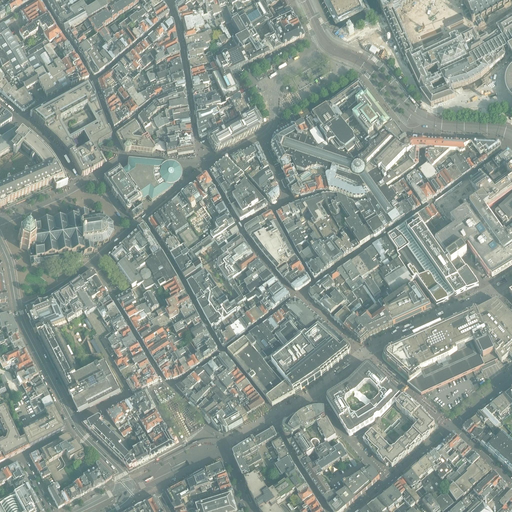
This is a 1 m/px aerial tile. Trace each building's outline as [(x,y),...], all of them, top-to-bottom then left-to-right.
[(17,9),(12,0),(11,0),(10,0),(8,1),(10,4),(7,5),(11,12),(17,9)] [(23,5),(19,0),(12,0),(17,9),(23,5)] [(48,15),(47,13),(39,0),(36,2),(33,4),(29,7),(28,7),(28,8),(19,13),(20,15),(20,14),(23,18),(22,19),(24,22),(25,21),(29,27),(48,15)] [(97,2),(98,3),(87,10),(85,8),(82,3),(80,0),(45,0),(48,4),(61,26),(65,33),(69,30),(77,26),(80,24),(107,8),(108,7),(105,2),(107,0),(93,0),(95,2),(97,2)] [(138,4),(135,0),(122,0),(109,8),(111,13),(109,14),(106,10),(88,21),(88,22),(84,24),(87,29),(88,31),(92,28),(93,30),(96,35),(105,29),(104,27),(114,21),(114,20),(138,4)] [(146,16),(163,4),(160,0),(155,0),(143,9),(141,7),(140,4),(133,9),(136,13),(138,15),(137,15),(136,14),(132,17),(130,15),(127,17),(128,19),(131,24),(131,23),(133,26),(134,25),(136,28),(138,26),(139,27),(138,28),(142,25),(143,23),(144,23),(141,20),(144,17),(146,16)] [(143,9),(155,0),(145,0),(142,3),(143,5),(141,7),(143,9)] [(200,12),(195,4),(192,6),(191,5),(187,0),(182,0),(180,2),(174,6),(175,6),(175,8),(176,10),(176,11),(184,6),(189,13),(196,15),(196,14),(200,12)] [(200,5),(196,0),(192,0),(195,4),(200,12),(202,15),(205,14),(204,12),(202,9),(201,4),(200,5)] [(212,14),(208,3),(208,0),(203,0),(204,5),(204,6),(206,12),(204,12),(205,14),(205,16),(212,14)] [(226,25),(216,0),(208,0),(208,3),(212,14),(217,27),(221,25),(223,30),(224,29),(225,32),(227,31),(224,26),(226,25)] [(233,21),(232,19),(227,8),(223,0),(216,0),(226,25),(230,23),(229,23),(233,21)] [(243,13),(239,4),(238,4),(235,0),(228,0),(231,6),(227,8),(232,19),(243,13)] [(246,6),(244,0),(235,0),(238,4),(239,4),(243,13),(247,10),(246,7),(246,6)] [(256,6),(252,0),(244,0),(246,6),(246,7),(247,10),(256,6)] [(289,8),(285,0),(268,0),(264,2),(262,2),(272,22),(276,19),(274,15),(270,8),(268,9),(280,2),(280,3),(282,7),(274,10),(276,14),(289,8)] [(329,0),(328,1),(337,20),(361,9),(356,0),(329,0)] [(380,7),(383,13),(381,14),(382,15),(383,14),(384,16),(391,13),(396,14),(400,12),(403,11),(401,8),(410,3),(414,0),(376,0),(380,5),(378,6),(379,7),(380,7)] [(511,0),(462,0),(463,1),(462,1),(461,1),(460,2),(460,3),(461,4),(461,5),(462,5),(463,5),(464,4),(468,12),(472,19),(471,19),(471,20),(471,21),(471,22),(471,23),(472,23),(473,23),(474,23),(475,22),(475,21),(478,27),(484,23),(481,18),(482,18),(481,17),(484,16),(483,15),(485,14),(486,15),(487,14),(486,13),(491,11),(492,12),(493,11),(492,10),(497,7),(497,9),(498,8),(498,7),(502,4),(503,6),(504,5),(503,4),(508,1),(509,2),(510,1),(509,0),(510,0),(511,0),(511,1),(511,0)] [(253,32),(266,24),(272,22),(262,2),(256,6),(247,10),(243,13),(236,17),(251,44),(257,41),(258,41),(253,32)] [(155,14),(165,7),(163,4),(146,16),(148,19),(155,14)] [(7,5),(2,9),(1,9),(4,16),(11,12),(7,5)] [(189,13),(184,6),(176,11),(177,12),(178,16),(185,12),(189,13)] [(168,15),(168,13),(165,7),(155,14),(161,21),(168,16),(168,15)] [(197,18),(205,16),(205,14),(202,15),(200,12),(196,14),(196,15),(189,13),(185,12),(178,16),(180,22),(192,17),(197,18)] [(387,22),(389,27),(400,22),(396,14),(391,13),(384,16),(386,21),(385,21),(386,22),(387,22)] [(161,21),(155,14),(148,19),(146,16),(144,17),(141,20),(144,23),(145,22),(147,21),(149,22),(150,23),(155,19),(158,23),(161,21)] [(213,29),(211,26),(212,25),(214,30),(216,31),(218,30),(222,37),(223,36),(224,38),(227,43),(230,41),(225,32),(224,29),(223,30),(221,25),(217,27),(212,14),(205,16),(197,18),(192,17),(180,22),(180,23),(181,23),(183,34),(183,35),(195,32),(196,35),(197,36),(202,34),(203,36),(210,32),(211,32),(210,31),(213,29)] [(55,28),(49,18),(48,15),(29,27),(19,33),(16,35),(18,39),(21,37),(24,41),(36,33),(36,32),(37,31),(38,30),(35,26),(38,25),(44,34),(55,28)] [(251,44),(236,17),(232,19),(233,21),(229,23),(230,23),(238,38),(231,42),(236,50),(239,49),(240,51),(244,60),(245,59),(248,65),(251,72),(271,62),(268,55),(261,45),(260,46),(257,41),(251,44)] [(511,56),(511,69),(510,72),(508,77),(507,82),(507,87),(509,91),(511,95),(511,18),(510,20),(510,19),(503,24),(497,28),(499,31),(496,33),(494,34),(494,35),(488,39),(487,37),(487,35),(486,36),(485,33),(484,33),(483,34),(482,34),(481,34),(479,33),(479,32),(476,34),(474,31),(465,36),(460,39),(458,34),(453,36),(449,38),(450,42),(445,45),(436,49),(428,52),(424,54),(423,51),(414,55),(406,59),(419,87),(421,90),(422,92),(421,93),(426,100),(431,107),(455,98),(452,91),(451,89),(469,84),(480,77),(489,70),(489,69),(492,67),(493,67),(505,56),(504,49),(505,49),(507,48),(511,56)] [(131,33),(126,27),(131,24),(128,19),(118,27),(115,22),(113,23),(125,39),(127,38),(132,45),(136,42),(131,36),(131,35),(130,34),(131,33)] [(153,27),(150,23),(149,22),(147,21),(145,22),(144,23),(143,23),(147,27),(149,30),(153,27)] [(172,23),(172,22),(171,21),(169,21),(168,21),(162,27),(167,34),(174,28),(172,23)] [(291,31),(299,28),(295,21),(294,21),(287,24),(286,23),(276,27),(280,34),(290,30),(291,31)] [(389,28),(390,29),(390,31),(390,32),(391,31),(401,27),(400,25),(400,22),(389,27),(389,28)] [(56,93),(34,55),(27,59),(20,49),(19,47),(8,30),(3,23),(1,25),(0,25),(1,25),(0,25),(0,47),(2,51),(10,63),(15,72),(14,73),(15,74),(17,77),(21,84),(14,88),(13,88),(10,90),(10,92),(8,95),(9,96),(8,98),(7,97),(6,98),(21,112),(24,112),(34,105),(34,104),(30,98),(28,96),(25,90),(31,87),(33,85),(38,82),(47,98),(50,96),(53,95),(53,94),(56,93)] [(125,39),(113,23),(105,29),(113,39),(113,40),(114,41),(115,43),(116,42),(118,45),(122,42),(128,49),(132,45),(127,38),(125,39)] [(148,32),(145,29),(142,25),(138,28),(139,29),(143,36),(148,32)] [(353,26),(343,31),(348,41),(358,36),(353,26)] [(175,35),(174,28),(167,34),(162,27),(154,33),(160,40),(158,41),(160,44),(175,35)] [(296,41),(303,38),(299,28),(291,31),(290,30),(280,34),(276,27),(270,30),(273,36),(274,36),(280,49),(288,45),(296,42),(296,41)] [(404,60),(406,59),(414,55),(412,51),(410,47),(401,27),(391,31),(393,37),(392,38),(393,39),(394,38),(396,43),(395,44),(396,44),(399,49),(398,49),(398,50),(399,50),(402,56),(401,56),(401,57),(402,56),(404,60)] [(49,43),(61,35),(55,28),(44,34),(43,35),(45,38),(45,39),(44,40),(44,41),(44,42),(28,52),(28,53),(26,54),(24,50),(25,48),(31,44),(32,45),(35,43),(35,42),(34,41),(20,49),(27,59),(34,55),(49,45),(49,43)] [(74,44),(78,41),(78,40),(79,39),(79,38),(83,36),(93,30),(92,28),(88,31),(85,33),(84,31),(80,34),(81,35),(78,37),(76,38),(72,41),(73,43),(74,44)] [(77,36),(77,35),(73,29),(70,32),(69,30),(65,33),(66,34),(67,34),(72,41),(76,38),(78,37),(77,36)] [(111,44),(114,41),(113,40),(113,39),(105,29),(96,35),(82,46),(77,49),(82,57),(86,55),(97,47),(101,52),(105,48),(109,45),(111,44)] [(139,39),(135,33),(137,31),(135,29),(133,31),(134,31),(132,33),(132,35),(131,35),(131,36),(136,42),(139,39)] [(143,36),(139,29),(137,31),(135,33),(139,39),(143,36)] [(214,41),(211,36),(210,32),(203,36),(202,34),(197,36),(198,37),(195,38),(184,40),(186,49),(204,46),(214,42),(214,41)] [(160,40),(154,33),(151,36),(156,43),(157,42),(159,45),(160,44),(158,41),(160,40)] [(67,44),(61,35),(49,43),(49,45),(50,44),(51,45),(53,43),(53,42),(57,47),(57,46),(58,46),(59,47),(61,45),(62,47),(67,44)] [(157,54),(172,44),(172,43),(176,41),(175,35),(160,44),(159,45),(155,49),(154,49),(157,54)] [(86,40),(83,36),(79,38),(79,39),(78,40),(78,41),(74,44),(77,49),(82,46),(81,44),(86,40)] [(156,43),(151,36),(147,39),(155,49),(159,45),(157,42),(156,43)] [(268,38),(263,41),(264,43),(265,42),(273,52),(280,49),(274,36),(273,36),(268,39),(268,38)] [(213,48),(216,46),(217,47),(220,45),(221,46),(227,43),(224,38),(223,38),(217,39),(219,44),(216,45),(215,43),(215,44),(214,42),(204,46),(186,49),(186,50),(187,55),(193,54),(193,53),(202,51),(203,53),(206,52),(208,51),(207,49),(213,46),(213,48)] [(155,49),(147,39),(144,42),(145,44),(150,50),(152,49),(152,50),(154,49),(155,49)] [(124,52),(118,45),(116,42),(115,43),(114,41),(111,44),(113,48),(112,49),(119,57),(124,52)] [(156,64),(177,48),(176,41),(172,43),(172,44),(157,54),(154,49),(152,50),(152,49),(150,50),(147,52),(145,52),(145,53),(146,55),(148,58),(147,59),(151,64),(152,64),(144,71),(145,74),(155,69),(154,68),(153,67),(152,66),(154,64),(156,63),(156,64)] [(128,49),(122,42),(118,45),(124,52),(128,49)] [(150,50),(145,44),(144,42),(140,46),(144,51),(145,53),(145,52),(147,52),(150,50)] [(265,42),(264,43),(261,45),(268,55),(273,52),(265,42)] [(70,49),(69,48),(67,44),(62,47),(61,45),(59,47),(58,46),(57,46),(58,47),(60,51),(61,51),(62,52),(65,50),(66,52),(70,49)] [(71,86),(67,79),(66,78),(64,73),(65,72),(60,63),(59,60),(52,50),(49,45),(34,55),(56,93),(58,92),(62,90),(71,86)] [(119,57),(112,49),(109,45),(105,48),(106,49),(105,50),(107,52),(110,49),(111,50),(112,51),(109,53),(108,53),(114,61),(115,60),(119,57)] [(144,51),(140,46),(136,49),(142,55),(142,56),(144,54),(145,56),(146,55),(145,53),(144,51)] [(111,64),(101,52),(97,47),(86,55),(86,56),(92,52),(102,65),(104,64),(107,67),(111,64)] [(114,61),(108,53),(107,55),(105,53),(107,52),(105,50),(106,49),(105,48),(101,52),(111,64),(114,61)] [(157,69),(179,55),(177,48),(156,64),(156,63),(154,64),(152,66),(153,67),(154,68),(155,69),(155,68),(156,67),(157,69)] [(66,58),(69,57),(74,54),(70,49),(66,52),(65,50),(62,52),(61,51),(60,51),(65,59),(66,58)] [(134,51),(140,59),(143,56),(142,55),(136,49),(134,51)] [(10,63),(2,51),(0,52),(0,62),(2,68),(10,63)] [(203,58),(202,53),(203,53),(202,51),(193,53),(193,54),(187,55),(187,56),(188,63),(202,61),(213,59),(210,54),(205,55),(206,57),(203,58)] [(239,90),(239,89),(239,88),(239,87),(239,86),(239,85),(238,84),(238,83),(237,82),(236,81),(236,80),(235,80),(234,79),(233,79),(232,79),(231,79),(230,79),(230,78),(228,78),(226,75),(229,74),(230,74),(231,75),(232,75),(233,75),(234,75),(235,75),(236,74),(237,74),(238,73),(239,72),(240,71),(241,70),(241,69),(241,68),(248,65),(245,59),(244,60),(240,51),(235,53),(215,63),(216,66),(218,70),(220,73),(210,77),(191,82),(192,89),(194,89),(198,88),(199,88),(201,87),(208,86),(212,85),(215,83),(225,104),(227,103),(229,102),(232,101),(232,100),(239,97),(237,93),(238,92),(238,91),(238,90),(239,90)] [(102,65),(92,52),(86,56),(89,61),(93,67),(98,74),(107,67),(104,64),(102,65)] [(140,61),(133,52),(129,55),(133,60),(132,61),(134,63),(131,65),(131,66),(139,75),(140,75),(143,73),(141,71),(145,69),(140,61)] [(133,60),(129,55),(125,59),(127,62),(131,65),(134,63),(132,61),(133,60)] [(172,65),(175,64),(175,63),(180,61),(179,55),(157,69),(153,71),(156,77),(157,76),(156,72),(167,66),(167,67),(172,65)] [(79,62),(78,61),(76,58),(71,60),(69,57),(66,58),(72,66),(79,62)] [(145,57),(140,61),(145,69),(151,64),(147,59),(145,57)] [(76,73),(72,66),(66,58),(65,59),(66,60),(60,63),(65,72),(64,73),(66,78),(76,73)] [(139,75),(131,66),(131,65),(127,62),(125,59),(119,64),(116,67),(127,83),(129,82),(130,82),(131,81),(131,82),(132,81),(137,77),(139,75)] [(216,66),(215,63),(213,59),(202,61),(188,63),(189,71),(216,66)] [(181,68),(180,61),(175,63),(175,64),(172,65),(167,67),(170,72),(171,71),(172,73),(181,68)] [(84,71),(79,62),(72,66),(76,73),(76,72),(77,74),(79,73),(80,74),(84,71)] [(4,80),(15,74),(14,73),(15,72),(10,63),(2,68),(0,69),(0,88),(0,86),(5,81),(4,80)] [(182,75),(181,68),(172,73),(171,71),(170,72),(167,67),(167,66),(156,72),(157,76),(156,77),(156,78),(158,83),(182,75)] [(190,76),(218,70),(216,66),(189,71),(190,76)] [(98,74),(93,67),(89,69),(93,75),(94,76),(95,76),(98,74)] [(127,83),(116,67),(115,68),(116,68),(115,69),(112,71),(111,72),(110,72),(115,78),(114,79),(117,82),(116,83),(121,90),(121,89),(124,93),(125,93),(126,94),(136,87),(132,81),(131,82),(131,81),(130,82),(129,82),(127,83)] [(210,77),(220,73),(218,70),(190,76),(191,82),(210,77)] [(161,89),(175,85),(183,82),(182,75),(158,83),(156,78),(155,79),(152,71),(145,75),(142,77),(138,78),(141,82),(145,91),(150,88),(151,89),(158,87),(159,89),(160,89),(161,89)] [(116,83),(117,82),(114,79),(115,78),(110,72),(104,76),(113,88),(116,93),(117,92),(121,90),(116,83)] [(21,84),(17,77),(15,74),(4,80),(5,81),(0,86),(0,88),(0,93),(6,98),(7,97),(8,98),(9,96),(8,95),(10,92),(10,90),(13,88),(14,88),(21,84)] [(81,81),(79,78),(77,74),(71,77),(67,79),(71,86),(81,81)] [(146,104),(139,94),(141,93),(141,92),(140,90),(141,90),(140,88),(139,89),(138,86),(137,84),(136,82),(136,80),(138,78),(142,77),(140,75),(139,75),(137,77),(132,81),(136,87),(126,94),(129,98),(131,101),(138,110),(146,104)] [(113,88),(104,76),(100,80),(98,81),(98,82),(98,83),(99,86),(102,94),(113,88)] [(151,100),(145,91),(141,82),(138,84),(137,84),(138,86),(139,89),(140,88),(141,90),(140,90),(141,92),(141,93),(139,94),(146,104),(150,101),(151,100)] [(176,90),(183,88),(184,86),(183,82),(175,85),(161,89),(160,89),(162,95),(167,93),(171,91),(176,90)] [(211,102),(220,99),(223,105),(225,104),(215,83),(212,85),(214,90),(215,93),(210,96),(211,97),(193,99),(194,105),(211,102)] [(348,111),(360,101),(359,100),(361,99),(360,98),(366,94),(367,94),(359,83),(328,105),(331,110),(330,111),(337,121),(340,120),(345,114),(348,111)] [(102,115),(97,101),(92,85),(80,90),(74,93),(63,98),(53,104),(43,109),(37,113),(30,118),(56,142),(68,156),(69,155),(75,151),(75,150),(71,143),(71,142),(83,135),(89,146),(83,149),(86,154),(87,154),(90,152),(92,155),(95,153),(96,153),(97,150),(98,145),(111,138),(105,122),(105,121),(102,115)] [(214,90),(212,85),(208,86),(201,87),(199,88),(198,88),(194,89),(192,89),(193,94),(210,91),(214,90)] [(162,95),(160,89),(159,89),(158,87),(151,89),(156,97),(160,96),(162,95)] [(116,95),(115,94),(116,93),(113,88),(102,94),(104,102),(105,102),(109,100),(108,99),(113,96),(116,95)] [(156,97),(151,89),(150,88),(145,91),(151,100),(156,98),(156,97)] [(129,98),(126,94),(125,93),(124,93),(121,89),(121,90),(117,92),(124,102),(128,99),(128,98),(129,98)] [(186,102),(185,90),(170,95),(156,102),(160,108),(186,102)] [(210,96),(215,93),(214,90),(210,91),(193,94),(193,99),(211,97),(210,96)] [(367,145),(393,128),(392,126),(368,95),(367,95),(366,94),(360,98),(361,99),(359,100),(360,101),(348,111),(345,114),(350,120),(352,119),(354,122),(366,138),(364,139),(364,138),(363,139),(361,137),(355,129),(352,131),(360,141),(361,141),(363,144),(362,145),(361,144),(357,147),(356,150),(359,154),(369,147),(367,145)] [(106,107),(115,100),(113,96),(108,99),(109,100),(105,102),(106,107)] [(228,111),(230,110),(230,109),(231,108),(233,111),(234,113),(238,111),(235,105),(242,102),(240,98),(239,97),(232,100),(232,101),(229,102),(227,103),(227,104),(221,106),(221,107),(219,108),(215,109),(216,111),(209,115),(195,116),(196,122),(196,124),(196,125),(205,123),(205,122),(216,118),(223,114),(226,113),(226,112),(228,111)] [(221,106),(227,104),(227,103),(225,104),(223,105),(220,99),(211,102),(194,105),(194,111),(211,109),(211,108),(214,108),(218,106),(219,108),(221,107),(221,106)] [(115,107),(118,105),(120,104),(116,100),(115,100),(106,107),(108,111),(112,109),(112,108),(114,106),(115,107)] [(138,110),(131,101),(127,104),(134,113),(138,110)] [(187,109),(186,102),(160,108),(156,102),(156,103),(152,105),(158,115),(187,109)] [(247,113),(242,103),(242,102),(235,105),(238,111),(234,113),(233,113),(236,118),(247,113)] [(134,113),(127,104),(122,108),(125,111),(129,117),(134,113)] [(110,116),(122,109),(118,105),(115,107),(114,106),(112,108),(112,109),(108,111),(110,116)] [(160,118),(158,115),(152,105),(137,118),(138,120),(144,130),(150,126),(149,124),(160,118)] [(358,142),(347,129),(340,120),(337,121),(330,111),(331,110),(328,105),(328,106),(327,107),(327,106),(313,115),(312,116),(314,121),(313,122),(317,128),(316,128),(319,133),(323,130),(324,131),(322,134),(323,136),(326,142),(327,145),(330,144),(338,153),(339,152),(341,155),(345,151),(348,155),(354,150),(357,154),(358,155),(359,154),(356,150),(357,147),(361,144),(360,142),(358,142)] [(209,115),(216,111),(215,109),(219,108),(218,106),(214,108),(211,108),(211,109),(194,111),(195,116),(209,115)] [(120,124),(119,124),(115,119),(125,111),(122,108),(122,109),(110,116),(110,119),(111,120),(112,122),(112,123),(113,125),(112,125),(113,125),(113,128),(114,128),(120,124)] [(187,109),(158,115),(160,118),(168,116),(168,117),(178,116),(178,117),(188,115),(187,109)] [(120,124),(129,117),(125,111),(115,119),(119,124),(120,124)] [(252,133),(254,132),(255,132),(257,130),(257,131),(258,130),(259,130),(258,130),(259,129),(260,129),(260,128),(260,126),(261,126),(260,126),(260,125),(260,124),(260,123),(258,120),(257,118),(256,117),(256,116),(256,117),(254,114),(254,113),(254,112),(253,113),(252,113),(253,113),(250,114),(249,115),(248,115),(207,139),(207,140),(209,142),(209,143),(210,145),(212,149),(213,150),(213,149),(213,150),(214,151),(215,152),(215,151),(216,152),(217,152),(219,151),(219,152),(219,151),(220,151),(220,150),(221,150),(222,150),(223,149),(225,148),(226,148),(225,148),(228,146),(228,147),(229,146),(228,146),(231,145),(232,145),(232,144),(235,143),(236,143),(236,142),(239,141),(241,140),(242,139),(243,139),(245,137),(245,138),(246,137),(246,136),(249,135),(251,134),(252,134),(252,133)] [(236,118),(233,113),(232,112),(228,114),(229,116),(228,116),(231,121),(236,118)] [(0,128),(11,121),(11,119),(5,114),(0,120),(0,128)] [(206,136),(216,131),(215,129),(213,124),(225,118),(223,114),(216,118),(205,122),(205,123),(196,125),(199,138),(200,139),(201,139),(205,137),(206,136)] [(154,132),(170,126),(179,123),(189,121),(188,115),(178,117),(178,116),(168,117),(168,116),(160,118),(149,124),(150,126),(144,130),(147,135),(148,138),(153,135),(154,134),(154,132)] [(322,137),(319,133),(316,128),(317,128),(313,122),(314,121),(312,116),(311,116),(311,117),(308,118),(306,120),(303,122),(301,122),(307,131),(309,135),(311,134),(322,152),(328,148),(327,145),(326,142),(324,143),(322,137)] [(213,124),(215,129),(227,123),(225,118),(213,124)] [(307,131),(301,122),(299,124),(297,120),(292,123),(294,126),(300,136),(307,131)] [(149,142),(137,121),(134,123),(133,123),(116,135),(115,135),(115,136),(123,150),(125,152),(128,153),(130,151),(152,153),(154,151),(149,142)] [(314,144),(313,141),(309,135),(307,131),(300,136),(294,126),(292,123),(289,125),(278,132),(279,135),(276,137),(275,137),(274,139),(275,139),(285,143),(319,154),(349,165),(352,166),(353,163),(352,161),(353,156),(357,154),(354,150),(348,155),(345,151),(341,155),(329,149),(322,153),(319,152),(316,147),(314,146),(314,144)] [(180,133),(191,132),(190,126),(171,129),(170,126),(154,132),(154,134),(155,139),(157,138),(158,138),(161,137),(180,133)] [(381,148),(384,145),(391,138),(392,138),(391,137),(398,132),(399,132),(398,132),(398,131),(395,127),(395,126),(395,127),(394,126),(393,128),(367,145),(369,147),(359,154),(358,155),(357,154),(353,156),(352,161),(353,163),(352,166),(353,167),(354,167),(355,166),(356,165),(358,165),(359,165),(361,166),(362,167),(363,166),(364,166),(381,148)] [(0,208),(4,207),(4,209),(54,188),(55,190),(65,185),(67,185),(66,184),(66,183),(64,178),(62,174),(60,171),(57,165),(53,160),(53,159),(48,153),(44,149),(44,148),(39,144),(28,135),(26,137),(22,133),(23,133),(21,132),(20,134),(16,131),(0,140),(0,208)] [(385,174),(409,157),(410,157),(408,154),(412,151),(408,146),(409,145),(407,143),(405,140),(404,140),(403,138),(401,136),(402,136),(401,136),(402,136),(402,135),(401,135),(399,132),(398,132),(391,137),(392,138),(391,138),(395,142),(366,171),(370,174),(373,177),(382,172),(385,174)] [(192,148),(193,148),(192,143),(191,137),(180,138),(180,133),(161,137),(161,139),(163,138),(163,139),(166,152),(166,153),(176,150),(177,151),(178,153),(193,151),(192,148)] [(319,154),(285,143),(283,149),(325,164),(350,172),(351,172),(352,172),(352,173),(353,175),(354,176),(355,177),(357,178),(358,178),(360,178),(360,179),(366,187),(366,188),(372,196),(372,195),(372,196),(375,200),(379,206),(385,214),(387,217),(392,214),(380,197),(379,197),(376,192),(371,184),(370,184),(365,176),(364,175),(364,173),(365,172),(365,171),(366,171),(395,142),(391,138),(384,145),(381,148),(364,166),(363,166),(362,167),(361,166),(359,165),(358,165),(356,165),(355,166),(354,167),(353,167),(352,166),(319,154)] [(350,172),(325,164),(283,149),(285,143),(275,139),(274,143),(273,146),(272,146),(271,148),(272,148),(274,152),(275,154),(279,161),(278,161),(280,165),(288,161),(287,161),(287,159),(294,161),(293,163),(296,170),(304,173),(307,172),(310,170),(312,171),(312,169),(313,169),(313,170),(314,170),(315,170),(316,169),(317,169),(320,170),(323,171),(324,173),(325,174),(326,178),(326,180),(329,191),(332,191),(336,192),(354,200),(359,200),(362,200),(362,199),(367,199),(369,198),(372,197),(372,196),(372,195),(372,196),(366,188),(366,187),(360,179),(360,178),(358,178),(357,178),(355,177),(354,176),(353,175),(352,173),(352,172),(351,172),(350,172)] [(419,164),(419,150),(423,150),(425,150),(426,141),(423,141),(410,140),(410,141),(407,142),(407,143),(409,145),(408,146),(412,151),(408,154),(410,157),(409,157),(415,167),(418,164),(419,164)] [(448,163),(451,160),(455,157),(455,158),(456,157),(457,157),(462,154),(463,155),(466,153),(464,149),(471,144),(456,143),(426,141),(425,150),(425,159),(428,163),(432,168),(438,176),(441,173),(438,170),(443,166),(443,167),(447,164),(448,163)] [(484,162),(476,151),(474,149),(471,144),(464,149),(466,153),(467,156),(475,168),(484,162)] [(500,150),(500,149),(500,148),(500,147),(499,146),(498,145),(497,145),(472,144),(471,144),(474,149),(476,151),(479,149),(481,151),(482,151),(483,152),(483,153),(484,154),(488,160),(499,152),(500,151),(500,150)] [(261,152),(259,147),(258,147),(257,147),(253,149),(252,149),(258,158),(263,155),(261,152)] [(102,165),(100,160),(96,154),(96,153),(95,153),(92,155),(90,152),(87,154),(86,154),(83,149),(77,153),(75,150),(75,151),(69,155),(68,156),(69,157),(70,157),(80,176),(81,176),(83,176),(83,177),(89,173),(92,172),(96,170),(102,166),(102,165)] [(258,158),(252,149),(241,155),(241,156),(246,163),(242,165),(241,163),(237,166),(241,170),(248,165),(256,160),(258,158)] [(488,160),(484,154),(483,153),(483,152),(482,151),(481,151),(479,149),(476,151),(484,162),(488,160)] [(475,168),(467,156),(466,153),(463,155),(463,156),(462,157),(466,165),(467,165),(470,172),(475,168)] [(503,169),(511,160),(511,156),(509,154),(508,153),(507,154),(506,154),(493,164),(499,172),(501,170),(505,174),(506,173),(503,169)] [(466,165),(462,157),(463,156),(463,155),(462,154),(457,157),(456,157),(466,174),(470,172),(467,165),(466,165)] [(263,155),(258,158),(256,160),(259,163),(261,168),(267,164),(263,155)] [(246,163),(241,156),(232,161),(235,163),(237,166),(241,163),(242,165),(246,163)] [(415,167),(409,157),(385,174),(381,176),(384,181),(383,181),(386,187),(400,178),(415,167)] [(466,174),(456,157),(455,158),(455,157),(451,160),(455,166),(456,166),(458,169),(457,170),(462,178),(466,174)] [(244,173),(259,163),(256,160),(248,165),(241,170),(244,173)] [(291,168),(290,165),(291,164),(289,160),(288,161),(280,165),(284,173),(291,168)] [(462,178),(457,170),(458,169),(456,166),(455,166),(451,160),(448,163),(447,164),(457,181),(462,178)] [(511,167),(511,160),(503,169),(506,173),(511,167)] [(125,177),(141,201),(142,201),(148,197),(151,202),(173,187),(172,186),(173,186),(173,185),(177,183),(178,183),(178,182),(178,181),(180,177),(181,177),(181,176),(180,176),(180,175),(179,171),(179,170),(178,170),(178,169),(174,167),(174,166),(173,165),(173,166),(172,166),(168,166),(168,165),(167,165),(166,165),(166,164),(129,161),(128,161),(128,168),(122,173),(125,177)] [(240,187),(247,182),(245,179),(239,172),(239,173),(229,162),(228,162),(228,161),(227,161),(226,161),(215,169),(220,176),(222,180),(217,183),(220,189),(227,185),(231,190),(236,188),(238,191),(237,191),(237,192),(242,189),(240,187)] [(249,178),(258,170),(261,168),(259,163),(244,173),(249,178)] [(269,169),(267,164),(261,168),(258,170),(261,174),(263,172),(269,169)] [(457,181),(447,164),(443,167),(454,183),(457,181)] [(499,172),(493,164),(488,167),(494,175),(499,172)] [(454,183),(443,167),(443,166),(438,170),(441,173),(438,176),(436,177),(437,179),(440,177),(448,188),(454,183)] [(299,178),(293,167),(291,168),(284,173),(286,177),(288,182),(290,187),(300,180),(299,178)] [(494,175),(488,167),(483,170),(493,183),(494,182),(502,176),(499,172),(494,175)] [(511,167),(506,173),(505,174),(503,175),(504,176),(511,170),(511,167)] [(125,177),(122,173),(118,168),(117,169),(114,171),(113,171),(110,173),(108,175),(105,177),(104,178),(107,183),(112,190),(111,191),(111,192),(112,193),(112,194),(113,194),(114,196),(114,197),(115,197),(116,199),(118,198),(123,206),(122,206),(126,210),(138,203),(139,203),(140,202),(141,201),(125,177)] [(429,177),(422,168),(418,171),(425,179),(427,182),(428,181),(432,179),(429,176),(429,177)] [(222,180),(220,176),(215,169),(210,172),(211,174),(215,179),(217,183),(222,180)] [(274,179),(272,176),(269,169),(263,172),(261,174),(251,181),(260,190),(266,185),(265,184),(269,182),(274,179)] [(307,185),(315,183),(314,181),(322,179),(322,181),(326,180),(326,178),(325,174),(324,173),(323,171),(319,172),(318,171),(320,171),(320,170),(317,169),(315,170),(312,172),(313,174),(312,174),(311,174),(310,170),(307,172),(307,173),(299,178),(300,180),(290,187),(288,188),(290,192),(291,192),(301,185),(302,188),(307,185)] [(261,174),(258,170),(249,178),(251,181),(261,174)] [(511,191),(511,170),(504,176),(503,175),(502,176),(494,182),(495,184),(490,188),(480,173),(469,181),(465,184),(464,184),(474,199),(480,208),(488,203),(489,205),(493,202),(494,204),(511,191)] [(493,183),(483,170),(480,173),(490,188),(495,184),(494,182),(493,183)] [(370,184),(381,176),(385,174),(382,172),(373,177),(370,174),(366,171),(365,171),(365,172),(364,173),(364,175),(365,176),(370,184)] [(436,196),(428,181),(427,182),(425,179),(418,171),(416,173),(421,181),(423,185),(424,184),(425,186),(426,187),(432,199),(436,196)] [(421,181),(416,173),(409,178),(418,191),(425,186),(424,184),(423,185),(421,181)] [(386,187),(383,181),(384,181),(381,176),(370,184),(371,184),(376,192),(379,197),(380,196),(388,192),(385,188),(386,187)] [(215,189),(213,186),(207,177),(206,177),(197,184),(205,195),(205,196),(208,194),(209,193),(215,189)] [(444,190),(437,179),(436,177),(435,177),(432,180),(432,179),(428,181),(436,196),(444,190)] [(448,188),(440,177),(437,179),(444,190),(448,188)] [(422,197),(418,191),(409,178),(406,179),(406,181),(422,205),(423,205),(427,202),(423,197),(422,197)] [(325,192),(322,181),(322,179),(314,181),(315,183),(315,184),(317,193),(325,192)] [(409,189),(404,181),(399,184),(401,187),(401,189),(404,193),(404,192),(409,189)] [(242,222),(253,215),(257,213),(254,209),(265,202),(248,182),(247,182),(240,187),(242,189),(237,192),(237,191),(235,192),(237,196),(228,202),(232,208),(240,223),(242,222)] [(262,193),(270,187),(271,186),(269,182),(265,184),(266,185),(260,190),(262,193)] [(214,211),(223,205),(221,201),(213,206),(208,209),(207,208),(210,205),(209,202),(207,198),(205,196),(205,195),(197,184),(197,183),(193,187),(202,202),(199,204),(202,209),(200,211),(199,211),(202,216),(209,211),(209,212),(213,210),(214,211)] [(278,188),(276,183),(275,183),(271,186),(270,187),(274,192),(278,188)] [(317,193),(315,184),(315,183),(307,185),(311,195),(317,193)] [(408,198),(406,195),(404,192),(404,193),(401,189),(401,187),(399,184),(392,189),(398,199),(399,200),(403,197),(405,200),(404,201),(412,212),(417,209),(411,201),(410,201),(408,198)] [(452,221),(458,229),(468,243),(480,259),(492,276),(499,272),(500,271),(501,270),(500,270),(503,267),(506,265),(507,266),(507,267),(511,263),(511,230),(503,237),(483,210),(489,206),(490,207),(494,204),(493,202),(489,205),(488,203),(480,208),(474,199),(464,184),(463,185),(461,187),(461,188),(450,196),(442,201),(441,202),(441,201),(438,203),(438,202),(436,204),(437,205),(439,207),(447,219),(452,219),(452,221)] [(235,192),(237,191),(238,191),(236,188),(231,190),(227,185),(220,189),(226,198),(235,192)] [(302,189),(302,188),(301,185),(291,192),(292,194),(293,195),(294,196),(295,197),(296,197),(297,198),(298,198),(299,197),(300,197),(301,198),(306,196),(302,189)] [(311,195),(307,185),(302,188),(302,189),(306,196),(311,195)] [(432,199),(426,187),(425,186),(418,191),(422,197),(423,197),(427,202),(432,199)] [(202,202),(193,187),(184,194),(182,196),(189,207),(191,206),(190,204),(192,203),(195,207),(199,204),(202,202)] [(271,193),(274,192),(270,187),(262,193),(264,195),(266,197),(271,193)] [(279,195),(280,193),(279,192),(279,191),(279,190),(278,188),(274,192),(271,193),(276,199),(278,198),(278,197),(279,196),(279,195)] [(391,206),(393,204),(395,203),(394,202),(398,199),(392,189),(388,192),(380,196),(379,197),(380,197),(392,214),(396,220),(398,222),(400,221),(401,220),(391,206)] [(420,206),(409,189),(404,192),(406,195),(408,198),(410,201),(411,201),(417,209),(420,207),(420,206)] [(228,202),(237,196),(235,192),(226,198),(227,199),(228,202)] [(211,201),(219,197),(217,193),(211,196),(212,197),(210,199),(211,201)] [(276,199),(271,193),(266,197),(271,203),(273,203),(276,199)] [(189,207),(182,196),(181,196),(178,199),(185,210),(190,218),(196,214),(195,214),(196,214),(192,209),(195,207),(192,203),(190,204),(191,206),(189,207)] [(369,242),(357,222),(356,222),(354,217),(348,206),(347,201),(337,197),(329,196),(321,197),(318,198),(322,206),(321,207),(334,227),(337,225),(342,232),(348,228),(350,232),(349,232),(360,248),(369,242)] [(379,206),(375,200),(372,196),(372,197),(369,198),(372,201),(368,203),(372,210),(379,206)] [(511,196),(508,200),(509,201),(499,210),(499,211),(495,214),(495,216),(503,225),(502,226),(504,229),(507,227),(509,225),(511,223),(510,222),(511,220),(511,196)] [(213,206),(221,201),(219,197),(211,201),(211,202),(213,206)] [(412,212),(404,201),(405,200),(403,197),(399,200),(398,199),(394,202),(395,203),(393,204),(395,206),(397,205),(405,217),(412,212)] [(334,227),(321,207),(322,206),(318,198),(301,204),(301,203),(295,205),(297,209),(299,209),(302,215),(308,212),(314,222),(311,223),(310,222),(308,224),(309,225),(308,225),(310,228),(313,231),(314,233),(322,246),(337,235),(342,232),(337,225),(334,227)] [(190,218),(185,210),(178,199),(173,203),(185,221),(189,218),(190,219),(190,218)] [(385,231),(374,214),(372,210),(368,203),(364,204),(358,204),(353,204),(347,202),(347,201),(348,206),(354,217),(356,222),(357,222),(361,219),(374,239),(385,231)] [(257,213),(266,207),(267,207),(267,206),(267,205),(265,202),(254,209),(257,213)] [(139,205),(138,203),(126,210),(126,211),(125,212),(126,214),(128,214),(128,213),(133,220),(134,218),(139,215),(141,214),(143,212),(139,204),(139,205)] [(201,245),(196,237),(190,229),(185,221),(173,203),(172,204),(163,211),(174,227),(171,229),(172,231),(177,238),(182,246),(182,247),(184,246),(189,253),(196,248),(201,245)] [(405,217),(397,205),(395,206),(393,204),(391,206),(401,220),(405,217)] [(221,217),(228,213),(223,205),(214,211),(213,210),(209,212),(209,211),(202,216),(209,226),(211,229),(215,226),(213,223),(216,220),(219,219),(221,218),(220,218),(221,217)] [(305,221),(302,215),(299,209),(297,209),(295,205),(292,206),(288,208),(277,214),(277,215),(282,224),(288,220),(289,221),(291,220),(292,221),(295,219),(297,221),(299,224),(301,223),(302,226),(307,223),(305,221)] [(386,222),(382,216),(385,214),(379,206),(372,210),(374,214),(385,231),(388,229),(384,223),(386,222)] [(443,221),(439,215),(433,207),(431,207),(429,208),(440,224),(439,224),(444,232),(447,230),(449,229),(443,221)] [(440,224),(429,208),(428,209),(428,208),(426,209),(427,210),(423,212),(434,228),(436,227),(439,224),(440,224)] [(109,241),(113,234),(114,234),(114,233),(113,233),(112,225),(113,225),(113,224),(111,225),(106,219),(107,218),(106,218),(105,219),(104,218),(104,215),(103,215),(101,214),(100,218),(99,218),(99,216),(98,216),(98,218),(93,218),(93,217),(92,217),(92,214),(88,214),(88,213),(88,212),(88,211),(87,213),(78,214),(77,213),(76,214),(77,214),(75,215),(75,217),(74,217),(74,216),(70,217),(70,218),(66,219),(66,217),(65,217),(65,219),(58,220),(53,220),(52,219),(51,220),(52,221),(39,223),(39,221),(38,222),(38,223),(36,223),(36,222),(32,222),(33,224),(31,224),(31,223),(30,223),(30,224),(28,224),(28,225),(30,225),(30,228),(27,227),(25,229),(25,233),(24,233),(24,235),(20,239),(18,238),(17,240),(19,240),(20,244),(20,247),(19,248),(20,249),(21,248),(27,250),(27,252),(28,252),(29,258),(30,262),(31,267),(37,266),(37,265),(46,264),(46,265),(46,264),(49,263),(49,264),(50,264),(49,263),(52,263),(52,264),(53,264),(52,263),(55,262),(55,263),(56,263),(55,262),(58,262),(58,263),(59,263),(59,262),(64,261),(81,258),(83,255),(84,255),(85,254),(93,252),(94,253),(93,252),(93,250),(97,250),(97,246),(97,245),(102,244),(103,246),(103,245),(103,244),(109,241),(109,242),(110,242),(109,241)] [(174,227),(163,211),(158,215),(164,225),(170,232),(172,231),(171,229),(174,227)] [(434,228),(423,212),(418,216),(422,221),(421,222),(428,231),(434,240),(444,232),(439,224),(436,227),(434,228)] [(217,225),(230,217),(228,213),(221,217),(220,218),(221,218),(219,219),(216,220),(213,223),(215,226),(216,225),(217,225)] [(278,224),(273,216),(272,214),(271,213),(270,214),(269,214),(263,217),(266,223),(270,229),(278,224)] [(201,222),(196,214),(190,218),(190,219),(189,218),(185,221),(190,229),(196,226),(201,222)] [(398,222),(396,220),(392,214),(387,217),(385,214),(382,216),(386,222),(384,223),(388,229),(393,226),(398,222)] [(170,232),(164,225),(158,215),(153,218),(161,231),(165,237),(171,233),(170,232)] [(454,294),(456,296),(479,288),(477,284),(460,260),(467,254),(462,247),(452,233),(450,230),(449,229),(447,230),(444,232),(434,240),(428,231),(421,222),(422,221),(418,216),(414,219),(408,223),(404,226),(405,227),(407,234),(420,252),(429,262),(433,270),(444,286),(454,294)] [(213,242),(235,227),(230,217),(217,225),(216,225),(215,226),(211,229),(209,226),(207,228),(205,230),(211,239),(213,242)] [(247,234),(266,223),(263,217),(245,228),(245,230),(247,234)] [(161,231),(153,218),(149,222),(150,223),(157,234),(161,231)] [(285,228),(297,221),(295,219),(292,221),(291,220),(289,221),(288,220),(282,224),(285,228)] [(374,239),(361,219),(357,222),(369,242),(374,239)] [(287,232),(299,224),(297,221),(285,228),(287,232)] [(251,240),(270,229),(266,223),(247,234),(251,240)] [(297,231),(308,225),(307,223),(302,226),(301,223),(299,224),(287,232),(289,236),(297,231)] [(290,246),(284,237),(278,224),(270,229),(251,240),(256,247),(261,253),(266,259),(270,264),(276,271),(295,257),(290,247),(290,246)] [(291,240),(304,232),(305,233),(307,232),(307,230),(310,228),(308,225),(297,231),(289,236),(291,240)] [(159,247),(146,227),(145,226),(144,226),(144,227),(143,227),(138,231),(151,251),(146,256),(149,261),(144,264),(145,265),(162,253),(159,247)] [(201,233),(196,226),(190,229),(196,237),(201,233)] [(399,229),(392,234),(392,235),(396,232),(396,233),(402,237),(409,246),(413,253),(426,271),(431,278),(435,285),(447,297),(447,299),(448,301),(452,300),(479,288),(456,296),(454,294),(444,286),(433,270),(429,262),(420,252),(407,234),(405,227),(404,226),(399,229)] [(219,248),(239,234),(235,227),(213,242),(211,239),(209,240),(207,241),(210,245),(211,246),(213,245),(215,244),(219,248)] [(305,233),(304,232),(291,240),(296,249),(307,241),(311,238),(310,236),(314,233),(313,231),(310,228),(307,230),(307,232),(305,233)] [(354,252),(360,248),(349,232),(350,232),(348,228),(342,232),(350,243),(349,244),(354,252)] [(462,247),(468,243),(458,229),(452,233),(462,247)] [(143,263),(144,264),(149,261),(146,256),(151,251),(138,231),(138,232),(136,234),(134,235),(133,235),(127,242),(131,247),(143,263)] [(165,237),(161,231),(157,234),(161,239),(165,237)] [(349,244),(350,243),(342,232),(337,235),(338,236),(337,237),(339,240),(349,255),(354,252),(349,244)] [(396,232),(392,235),(392,234),(388,237),(389,240),(396,249),(397,251),(398,255),(400,258),(398,260),(413,281),(417,278),(431,298),(436,306),(448,301),(447,299),(447,297),(435,285),(431,278),(426,271),(413,253),(409,246),(402,237),(396,233),(396,232)] [(164,243),(175,237),(172,233),(171,233),(165,237),(161,239),(164,243)] [(207,241),(201,233),(196,237),(201,245),(201,244),(202,245),(207,241)] [(333,266),(323,252),(324,251),(321,246),(322,246),(314,233),(310,236),(311,238),(307,241),(310,246),(309,246),(327,271),(333,266)] [(344,259),(333,244),(339,240),(337,237),(338,236),(337,235),(322,246),(321,246),(324,251),(323,252),(333,266),(344,259)] [(180,247),(179,244),(177,242),(176,240),(175,240),(174,238),(164,244),(171,255),(182,247),(182,246),(180,247)] [(229,256),(246,245),(241,238),(221,253),(225,257),(224,258),(225,258),(229,263),(233,261),(229,256)] [(395,252),(386,239),(382,241),(391,255),(393,254),(393,255),(395,254),(395,252)] [(349,255),(339,240),(333,244),(344,259),(349,255)] [(211,246),(210,245),(207,241),(202,245),(206,251),(207,250),(206,250),(211,246)] [(308,250),(306,248),(309,246),(310,246),(307,241),(296,249),(300,256),(308,250)] [(391,255),(382,241),(379,243),(382,248),(380,249),(387,259),(389,258),(392,256),(391,255)] [(143,263),(131,247),(127,242),(125,243),(124,244),(122,246),(139,266),(143,263)] [(407,285),(413,281),(398,260),(393,263),(389,258),(387,259),(380,249),(382,248),(379,243),(373,248),(376,250),(374,251),(381,260),(376,264),(378,267),(377,268),(380,273),(378,274),(387,286),(391,291),(387,294),(389,298),(393,295),(404,287),(407,285)] [(206,251),(202,245),(201,244),(201,245),(196,248),(201,254),(206,251)] [(252,253),(249,249),(246,245),(229,256),(233,261),(229,263),(229,264),(231,266),(231,268),(233,267),(235,265),(240,262),(252,253)] [(167,260),(162,253),(145,265),(144,264),(143,263),(139,266),(122,246),(122,247),(119,249),(120,249),(112,256),(109,258),(115,266),(117,269),(118,268),(127,281),(126,281),(131,287),(132,289),(133,290),(134,290),(138,288),(139,287),(142,293),(153,288),(155,292),(162,288),(178,280),(167,260)] [(185,257),(189,254),(189,253),(184,246),(182,247),(171,255),(175,262),(182,257),(185,260),(186,259),(185,257)] [(327,271),(309,246),(306,248),(308,250),(300,256),(306,266),(312,262),(320,276),(327,271)] [(196,257),(200,254),(201,254),(196,248),(189,253),(189,254),(185,257),(186,259),(185,260),(187,263),(195,257),(196,257)] [(381,260),(374,251),(376,250),(373,248),(365,253),(373,267),(375,265),(377,268),(378,267),(376,264),(381,260)] [(252,253),(240,262),(242,265),(254,257),(254,256),(252,253)] [(387,286),(378,274),(380,273),(377,268),(375,265),(373,267),(365,253),(358,258),(372,279),(371,280),(378,290),(383,286),(384,287),(387,286)] [(395,254),(393,255),(393,254),(391,255),(392,256),(389,258),(393,263),(398,260),(395,254)] [(192,266),(199,262),(196,257),(195,257),(187,263),(185,260),(182,257),(175,262),(182,273),(187,270),(192,266)] [(243,273),(259,262),(254,257),(242,265),(240,262),(235,265),(237,268),(238,267),(243,273)] [(280,276),(288,270),(299,263),(296,257),(295,257),(276,271),(278,274),(280,276)] [(231,266),(229,264),(229,263),(225,258),(224,258),(220,260),(224,266),(219,270),(221,273),(222,272),(231,266)] [(372,279),(358,258),(351,262),(354,267),(365,285),(368,291),(371,295),(371,294),(375,300),(382,295),(378,290),(371,280),(372,279)] [(224,266),(220,260),(219,261),(214,264),(218,269),(219,270),(224,266)] [(196,272),(203,267),(202,266),(199,262),(192,266),(187,270),(182,273),(184,277),(185,280),(196,272)] [(240,286),(255,275),(256,276),(265,270),(259,262),(243,273),(235,279),(240,286)] [(320,276),(312,262),(306,266),(311,275),(315,280),(320,276)] [(365,285),(354,267),(351,262),(342,268),(357,290),(365,285)] [(291,274),(302,267),(299,263),(288,270),(291,274)] [(235,279),(243,273),(238,267),(237,268),(235,265),(233,267),(231,268),(231,266),(222,272),(221,273),(229,284),(233,281),(235,279)] [(310,284),(311,283),(310,282),(307,276),(304,272),(302,267),(291,274),(284,280),(291,287),(295,292),(299,291),(304,288),(306,286),(310,284)] [(357,290),(342,268),(337,272),(352,293),(357,290)] [(240,294),(268,273),(265,270),(256,276),(255,275),(240,286),(237,289),(240,294)] [(284,280),(291,274),(288,270),(280,276),(284,280)] [(205,298),(200,290),(196,285),(209,276),(205,271),(193,280),(193,279),(187,283),(198,303),(205,298)] [(355,298),(352,293),(337,272),(337,271),(333,274),(334,274),(331,276),(331,275),(328,278),(340,293),(348,304),(348,303),(354,299),(355,298)] [(264,288),(263,287),(265,286),(264,284),(272,278),(268,273),(240,294),(243,300),(245,299),(247,301),(248,303),(254,299),(257,297),(259,300),(262,298),(258,292),(264,288)] [(104,289),(96,276),(88,274),(81,279),(86,286),(85,286),(92,300),(96,298),(96,299),(101,296),(100,293),(104,289)] [(200,290),(213,281),(209,276),(196,285),(200,290)] [(264,289),(275,281),(272,278),(264,284),(265,286),(263,287),(264,288),(264,289)] [(340,293),(328,278),(318,285),(316,286),(317,287),(316,287),(320,290),(321,289),(325,293),(327,293),(328,293),(332,299),(340,293)] [(92,300),(85,286),(86,286),(81,279),(71,286),(75,294),(74,295),(78,300),(79,302),(82,307),(81,308),(84,313),(85,315),(87,314),(88,315),(88,314),(88,315),(90,313),(95,311),(97,309),(96,307),(94,304),(93,302),(92,300)] [(185,293),(183,288),(178,280),(162,288),(166,294),(169,292),(171,294),(169,295),(172,300),(172,301),(185,293)] [(212,293),(218,289),(213,281),(200,290),(205,298),(208,296),(212,293)] [(262,298),(262,297),(279,285),(275,281),(264,289),(264,288),(258,292),(262,298)] [(286,299),(287,295),(288,295),(284,291),(279,285),(262,297),(266,302),(270,299),(272,298),(273,300),(271,302),(276,308),(287,300),(286,299)] [(364,319),(379,307),(379,306),(377,306),(377,304),(378,305),(379,305),(384,302),(382,298),(381,298),(380,296),(375,299),(377,302),(376,302),(375,300),(371,294),(371,295),(368,291),(365,285),(357,290),(352,293),(355,298),(357,300),(352,304),(347,309),(344,312),(334,320),(343,329),(354,321),(361,315),(364,319)] [(74,302),(78,300),(74,295),(75,294),(71,286),(71,287),(61,293),(64,298),(65,298),(69,305),(70,304),(71,304),(73,306),(70,308),(73,312),(76,318),(84,313),(81,308),(82,307),(79,302),(75,305),(74,302)] [(332,299),(328,293),(327,293),(325,293),(321,289),(320,290),(316,287),(311,291),(317,298),(322,305),(326,301),(330,305),(332,303),(330,300),(332,299)] [(431,309),(425,300),(423,297),(420,295),(417,293),(418,292),(419,291),(416,287),(415,287),(413,288),(413,289),(412,289),(411,288),(410,288),(386,305),(381,309),(393,326),(430,309),(431,309)] [(243,300),(240,294),(237,289),(237,288),(233,290),(240,299),(239,300),(242,304),(247,301),(245,299),(243,300)] [(102,297),(104,296),(103,296),(107,293),(104,289),(100,293),(101,296),(96,299),(97,300),(93,302),(94,304),(103,299),(102,297)] [(208,302),(221,294),(218,289),(212,293),(208,296),(205,298),(208,302)] [(317,298),(311,291),(310,291),(309,293),(309,295),(309,296),(310,298),(313,301),(317,298)] [(135,300),(134,298),(136,297),(135,294),(132,295),(130,292),(128,293),(117,299),(121,307),(135,300)] [(66,309),(69,307),(71,306),(70,304),(69,305),(65,298),(64,298),(61,293),(58,295),(56,296),(53,298),(53,299),(61,312),(63,311),(63,312),(66,315),(66,316),(65,317),(67,321),(68,323),(76,318),(73,312),(70,314),(66,309)] [(103,301),(109,297),(107,293),(103,296),(104,296),(102,297),(103,299),(94,304),(96,307),(103,302),(103,301)] [(189,299),(185,293),(172,301),(172,300),(166,304),(170,310),(189,299)] [(342,309),(344,307),(347,309),(352,304),(350,305),(348,303),(348,304),(340,293),(332,299),(330,300),(332,303),(330,305),(326,301),(322,305),(319,307),(331,318),(342,309)] [(210,307),(225,298),(221,294),(208,302),(205,298),(198,303),(202,311),(210,306),(210,307)] [(160,308),(157,304),(152,295),(144,299),(147,305),(150,310),(152,313),(160,308)] [(98,310),(111,301),(109,297),(103,301),(103,302),(96,307),(97,309),(98,310)] [(272,311),(268,304),(271,302),(270,299),(266,302),(262,297),(262,298),(259,300),(257,297),(254,299),(257,303),(258,304),(259,304),(268,315),(272,311)] [(213,318),(230,306),(225,298),(210,307),(210,306),(202,311),(203,312),(208,322),(214,319),(213,318)] [(322,305),(317,298),(313,301),(319,307),(322,305)] [(26,310),(26,311),(26,312),(33,329),(36,328),(38,333),(40,337),(41,336),(47,348),(46,349),(53,362),(56,368),(67,390),(70,396),(71,396),(72,399),(83,394),(80,389),(78,390),(76,386),(72,379),(81,375),(73,359),(70,353),(64,340),(61,336),(56,325),(67,321),(65,317),(61,312),(53,299),(49,300),(31,307),(27,309),(26,310)] [(150,310),(147,305),(144,307),(142,307),(140,308),(138,304),(137,304),(137,303),(138,302),(136,299),(135,300),(121,307),(127,316),(130,321),(149,310),(150,310)] [(181,312),(187,308),(189,310),(193,307),(189,299),(170,310),(166,313),(166,314),(169,320),(176,316),(181,313),(181,312)] [(261,320),(254,311),(258,308),(255,304),(257,303),(254,299),(248,303),(247,301),(242,304),(245,309),(246,308),(248,311),(247,312),(249,314),(256,323),(256,324),(257,323),(261,320)] [(105,311),(114,305),(111,301),(98,310),(100,315),(105,311)] [(222,323),(226,321),(230,318),(234,315),(234,314),(237,312),(238,313),(242,311),(242,310),(241,310),(236,302),(230,306),(213,318),(214,319),(208,322),(212,330),(219,325),(222,323)] [(276,308),(271,302),(268,304),(272,311),(276,308)] [(477,324),(477,325),(482,335),(498,358),(502,363),(502,362),(509,356),(511,358),(511,319),(496,302),(491,305),(492,306),(486,312),(479,318),(477,319),(477,320),(477,321),(477,322),(477,323),(477,324)] [(268,315),(259,304),(258,304),(257,303),(255,304),(258,308),(264,317),(268,315)] [(291,331),(310,313),(309,312),(309,313),(307,310),(306,310),(303,307),(302,306),(299,304),(299,303),(298,303),(297,303),(294,303),(293,303),(292,303),(291,304),(292,304),(289,306),(288,307),(295,315),(287,324),(286,324),(291,331)] [(108,315),(116,310),(114,305),(105,311),(108,315)] [(180,324),(197,313),(193,307),(189,310),(187,308),(181,312),(181,313),(176,316),(180,324)] [(295,315),(288,307),(286,308),(286,309),(285,308),(284,310),(283,311),(282,310),(279,313),(279,314),(287,324),(295,315)] [(393,326),(381,309),(379,307),(364,319),(361,315),(354,321),(343,329),(361,345),(369,337),(393,326)] [(166,314),(166,313),(164,308),(156,313),(158,317),(157,318),(158,319),(166,314)] [(264,317),(258,308),(254,311),(261,320),(264,317)] [(334,320),(344,312),(342,309),(331,318),(334,320)] [(106,328),(107,327),(121,317),(117,311),(116,310),(108,315),(105,311),(100,315),(104,321),(102,322),(106,328)] [(137,324),(147,318),(151,315),(149,310),(130,321),(133,326),(137,324)] [(253,325),(246,316),(242,311),(238,313),(239,315),(238,315),(248,330),(253,326),(253,325)] [(245,332),(239,323),(236,317),(238,315),(239,315),(238,313),(237,312),(234,314),(234,315),(230,318),(241,335),(241,336),(245,332)] [(177,334),(183,329),(199,319),(197,313),(180,324),(174,328),(177,334)] [(280,341),(287,350),(306,335),(313,329),(320,322),(317,319),(316,318),(313,316),(313,315),(310,313),(291,331),(280,341)] [(148,323),(157,318),(155,314),(153,315),(152,315),(151,315),(147,318),(137,324),(133,326),(137,332),(149,324),(148,323)] [(151,336),(171,323),(169,320),(166,314),(158,319),(151,323),(153,327),(139,336),(142,342),(143,343),(148,340),(148,338),(151,336)] [(256,323),(249,314),(246,316),(253,325),(253,326),(256,324),(256,323)] [(287,324),(279,314),(272,319),(280,329),(286,324),(287,324)] [(248,330),(238,315),(236,317),(239,323),(245,332),(248,330)] [(17,333),(10,317),(11,317),(10,317),(8,316),(0,317),(0,323),(1,328),(2,330),(7,329),(9,336),(9,338),(18,335),(17,333)] [(120,325),(124,322),(121,317),(107,327),(109,331),(113,329),(114,331),(115,331),(122,327),(120,325)] [(496,359),(498,358),(482,335),(477,325),(476,325),(476,326),(476,327),(475,328),(474,329),(473,330),(470,326),(467,323),(463,318),(462,317),(428,332),(388,350),(385,353),(385,354),(384,357),(384,358),(387,361),(391,365),(392,366),(411,382),(408,384),(407,385),(408,385),(421,395),(420,395),(421,396),(422,395),(424,394),(425,393),(460,378),(473,372),(496,361),(497,361),(498,361),(496,359)] [(153,327),(151,323),(158,319),(157,318),(148,323),(149,324),(137,332),(139,336),(153,327)] [(241,335),(230,318),(226,321),(229,326),(235,337),(236,339),(241,335)] [(190,332),(202,324),(199,319),(183,329),(187,335),(191,333),(190,332)] [(282,331),(280,329),(272,319),(264,326),(273,338),(276,336),(282,331)] [(235,337),(229,326),(226,321),(222,323),(227,331),(226,332),(228,336),(231,342),(236,339),(235,337)] [(116,337),(118,335),(128,329),(124,322),(120,325),(122,327),(115,331),(114,331),(110,334),(102,339),(102,341),(107,349),(117,344),(115,341),(117,340),(117,339),(116,337)] [(351,351),(350,350),(350,349),(349,348),(347,346),(346,344),(337,336),(325,326),(324,324),(324,325),(321,322),(320,322),(313,329),(306,335),(287,350),(272,363),(278,370),(277,371),(278,372),(282,378),(294,395),(294,394),(302,390),(313,382),(322,376),(349,354),(350,353),(350,352),(351,351)] [(151,336),(148,338),(148,340),(143,343),(148,352),(171,337),(167,330),(173,326),(171,323),(151,336)] [(228,336),(226,332),(227,331),(222,323),(219,325),(221,328),(218,330),(219,334),(221,336),(223,339),(222,339),(224,342),(225,342),(227,346),(231,342),(228,336)] [(207,333),(205,329),(202,324),(190,332),(191,333),(193,336),(196,340),(201,336),(207,333)] [(223,339),(221,336),(219,334),(218,330),(221,328),(219,325),(212,330),(222,347),(224,348),(227,346),(225,342),(224,342),(222,339),(223,339)] [(275,340),(273,338),(264,326),(263,326),(258,330),(263,336),(271,347),(272,347),(277,352),(280,350),(281,350),(283,348),(279,343),(278,343),(276,340),(275,340)] [(123,336),(130,333),(128,329),(118,335),(116,337),(117,339),(123,336)] [(174,345),(187,337),(188,336),(187,335),(183,329),(177,334),(171,337),(148,352),(152,358),(164,350),(166,349),(171,346),(175,354),(179,351),(179,350),(178,351),(174,345)] [(271,347),(263,336),(258,330),(252,335),(251,335),(250,336),(264,353),(263,354),(267,359),(268,361),(278,353),(277,352),(272,347),(271,347)] [(126,339),(128,338),(129,338),(133,336),(130,333),(123,336),(117,339),(117,340),(115,341),(117,344),(127,339),(126,339)] [(209,345),(212,342),(213,342),(207,333),(201,336),(196,340),(192,343),(188,345),(193,353),(197,351),(198,352),(199,352),(206,348),(209,346),(209,345)] [(12,345),(21,341),(18,335),(9,338),(6,340),(4,341),(5,345),(0,346),(0,349),(1,351),(11,346),(12,345)] [(109,354),(135,340),(133,336),(129,338),(128,338),(126,339),(127,339),(117,344),(107,349),(109,354)] [(264,353),(250,336),(245,340),(264,362),(267,359),(263,354),(264,353)] [(121,354),(138,345),(135,340),(109,354),(112,358),(116,355),(121,352),(121,354)] [(278,370),(270,362),(266,365),(264,362),(245,340),(237,346),(270,384),(263,389),(266,393),(274,387),(273,385),(282,378),(278,372),(277,371),(278,370)] [(24,349),(21,341),(12,345),(14,350),(17,349),(18,350),(19,352),(24,349)] [(217,350),(215,348),(216,347),(215,347),(214,345),(214,344),(212,342),(209,345),(209,346),(206,348),(209,353),(211,356),(212,356),(213,356),(212,355),(213,355),(214,355),(214,354),(216,353),(217,353),(217,352),(216,352),(217,350),(218,350),(217,350)] [(114,362),(140,349),(138,345),(121,354),(121,352),(116,355),(112,358),(114,362)] [(200,365),(194,355),(198,352),(197,351),(193,353),(188,345),(184,348),(189,357),(195,368),(200,365)] [(167,355),(169,354),(171,357),(172,357),(171,356),(175,354),(171,346),(166,349),(169,352),(166,354),(164,350),(152,358),(155,363),(165,356),(167,355)] [(270,384),(237,346),(230,351),(242,364),(252,375),(249,378),(251,380),(252,380),(253,380),(254,381),(255,380),(258,383),(263,389),(270,384)] [(195,368),(189,357),(184,348),(179,351),(175,354),(179,361),(182,367),(185,364),(186,366),(182,368),(186,374),(195,368)] [(211,356),(209,353),(206,348),(199,352),(204,362),(207,360),(207,359),(211,356)] [(32,364),(30,360),(24,349),(19,352),(18,350),(3,357),(0,359),(0,363),(3,369),(8,366),(12,363),(14,362),(16,366),(15,367),(17,372),(32,364)] [(126,363),(143,354),(140,349),(114,362),(121,373),(129,368),(126,363)] [(242,364),(230,351),(228,353),(234,360),(240,366),(242,364)] [(204,362),(199,352),(198,352),(194,355),(200,365),(204,362)] [(131,369),(147,360),(144,355),(143,354),(126,363),(129,368),(121,373),(125,381),(134,376),(134,375),(131,369)] [(170,368),(175,365),(176,364),(176,363),(179,361),(175,354),(171,356),(172,357),(174,359),(172,360),(169,362),(168,363),(168,364),(160,370),(162,374),(168,370),(170,368)] [(157,366),(167,359),(165,356),(155,363),(157,366)] [(240,373),(234,366),(225,356),(223,356),(218,360),(228,371),(223,375),(218,379),(226,389),(233,383),(231,380),(237,376),(240,373)] [(160,370),(168,364),(168,363),(169,362),(167,359),(157,366),(160,370)] [(146,370),(151,367),(147,360),(131,369),(134,375),(134,376),(135,378),(146,371),(146,370)] [(228,371),(218,360),(212,363),(223,375),(228,371)] [(186,374),(182,368),(182,367),(179,361),(176,363),(176,364),(177,366),(180,364),(181,366),(179,368),(182,376),(186,374)] [(81,375),(72,379),(76,386),(78,390),(80,389),(83,394),(72,399),(74,403),(79,414),(86,411),(90,409),(109,399),(116,395),(120,393),(121,393),(119,389),(107,366),(105,363),(99,366),(98,367),(87,372),(81,375)] [(223,375),(212,363),(207,367),(218,379),(223,375)] [(31,371),(34,369),(32,364),(17,372),(15,373),(16,375),(17,376),(23,373),(23,374),(31,370),(31,371)] [(182,376),(179,368),(177,366),(176,364),(175,365),(170,368),(172,371),(173,372),(173,373),(174,380),(179,378),(182,376)] [(252,375),(242,364),(240,366),(249,378),(252,375)] [(136,380),(153,371),(151,367),(146,370),(146,371),(135,378),(136,380)] [(226,389),(218,379),(207,367),(202,370),(229,401),(233,398),(230,394),(226,389)] [(169,381),(169,374),(170,374),(170,372),(172,371),(170,368),(168,370),(162,374),(165,378),(166,380),(167,381),(169,381)] [(32,380),(38,376),(34,369),(31,371),(31,370),(23,374),(23,373),(17,376),(16,377),(18,379),(22,386),(25,384),(27,383),(28,384),(30,383),(30,382),(33,381),(32,380)] [(428,418),(428,417),(428,416),(421,410),(420,410),(413,404),(412,403),(412,404),(405,397),(403,398),(401,396),(400,396),(399,396),(399,395),(398,395),(395,392),(395,391),(394,391),(391,388),(391,387),(388,384),(387,384),(387,383),(386,382),(385,382),(373,370),(371,370),(370,370),(369,369),(368,369),(367,369),(366,370),(365,370),(363,370),(362,371),(359,374),(352,381),(351,382),(351,385),(350,385),(349,385),(348,387),(346,386),(341,389),(337,392),(336,392),(332,394),(331,397),(330,398),(330,399),(329,400),(329,401),(330,402),(329,405),(330,405),(332,409),(332,410),(333,410),(335,414),(338,419),(338,420),(339,421),(340,422),(343,426),(342,426),(343,427),(345,430),(345,431),(346,431),(348,435),(348,436),(355,437),(371,428),(373,431),(368,434),(370,437),(365,442),(365,443),(366,445),(367,446),(369,448),(372,450),(371,451),(374,454),(375,454),(376,456),(376,457),(378,458),(378,459),(381,461),(381,462),(381,461),(386,466),(387,466),(389,465),(391,467),(392,467),(393,467),(394,465),(395,465),(397,463),(397,462),(399,460),(400,461),(400,460),(402,459),(405,456),(407,454),(408,454),(410,452),(413,449),(414,447),(416,447),(418,445),(421,443),(421,442),(423,440),(423,441),(424,440),(426,438),(426,439),(426,438),(429,436),(434,431),(433,430),(436,427),(436,426),(428,418)] [(229,401),(202,370),(195,375),(204,386),(205,387),(210,392),(216,397),(224,405),(229,401)] [(149,380),(156,376),(156,375),(156,376),(153,371),(136,380),(138,383),(148,378),(149,380)] [(230,394),(246,381),(240,373),(237,376),(231,380),(233,383),(226,389),(230,394)] [(204,386),(195,375),(191,378),(201,390),(205,387),(204,386)] [(31,386),(40,381),(38,376),(32,380),(33,381),(30,382),(30,383),(31,386)] [(140,386),(138,383),(136,380),(135,378),(134,376),(125,381),(126,382),(127,383),(131,380),(132,382),(135,381),(136,383),(133,384),(137,392),(142,389),(140,386)] [(157,381),(158,380),(158,379),(157,378),(156,376),(149,380),(148,378),(138,383),(140,386),(145,383),(147,387),(158,382),(157,381)] [(210,392),(205,387),(201,390),(191,378),(178,387),(178,389),(184,395),(190,401),(196,407),(210,392)] [(294,395),(282,378),(273,385),(274,387),(266,393),(275,404),(276,405),(294,395)] [(137,392),(133,384),(132,382),(131,380),(127,383),(133,394),(137,392)] [(275,404),(266,393),(263,389),(258,383),(255,380),(254,381),(253,380),(252,380),(251,380),(266,399),(272,407),(273,407),(276,405),(275,404)] [(241,392),(246,388),(250,385),(246,381),(230,394),(233,398),(234,397),(237,401),(239,400),(243,396),(241,392)] [(28,397),(44,388),(42,384),(35,388),(33,389),(32,390),(30,387),(27,389),(27,388),(24,390),(25,391),(28,397)] [(244,396),(253,389),(250,385),(246,388),(241,392),(243,396),(239,400),(240,401),(245,397),(244,397),(245,396),(244,396)] [(31,402),(46,393),(44,388),(28,397),(29,398),(32,396),(33,398),(30,400),(31,402)] [(239,404),(255,392),(253,389),(244,396),(245,396),(244,397),(245,397),(240,401),(239,400),(237,401),(239,404)] [(208,407),(214,401),(213,401),(216,397),(210,392),(196,407),(202,412),(202,413),(208,408),(208,407)] [(262,401),(260,398),(258,395),(255,392),(239,404),(241,407),(247,415),(251,412),(265,404),(262,401)] [(54,407),(46,393),(31,402),(29,403),(33,410),(36,415),(44,411),(44,412),(45,412),(45,411),(49,409),(49,410),(49,409),(53,407),(54,407)] [(156,409),(153,405),(147,393),(146,393),(136,398),(129,402),(136,414),(138,418),(143,414),(145,417),(146,417),(155,411),(156,410),(156,409)] [(511,403),(504,395),(496,402),(510,416),(511,414),(511,403)] [(207,417),(224,405),(216,397),(213,401),(214,401),(208,407),(208,408),(202,413),(203,414),(202,415),(203,416),(204,415),(206,417),(207,417)] [(223,415),(230,409),(227,406),(231,403),(242,418),(242,417),(246,414),(247,415),(241,407),(239,404),(237,401),(234,397),(233,398),(229,401),(224,405),(207,417),(211,423),(223,415)] [(136,414),(129,402),(124,404),(132,416),(136,414)] [(510,416),(496,402),(494,403),(495,403),(493,404),(491,405),(489,407),(495,413),(495,414),(496,416),(496,418),(498,420),(497,421),(499,423),(510,416)] [(244,423),(242,418),(231,403),(227,406),(230,409),(223,415),(211,423),(219,432),(221,431),(222,432),(224,434),(224,435),(225,434),(244,423)] [(132,416),(124,404),(119,407),(128,422),(134,418),(132,416)] [(0,452),(5,461),(29,448),(25,438),(24,438),(19,440),(4,407),(0,408),(0,423),(4,433),(5,433),(6,435),(5,439),(2,441),(2,439),(1,439),(0,440),(0,452)] [(65,430),(56,411),(55,411),(53,407),(49,409),(49,410),(49,409),(45,411),(45,412),(44,412),(46,416),(37,420),(39,423),(39,424),(35,426),(34,425),(34,426),(31,428),(30,428),(30,429),(27,430),(26,430),(25,431),(23,432),(22,431),(22,432),(24,438),(25,438),(29,448),(33,445),(42,441),(42,440),(46,438),(47,439),(51,436),(51,437),(65,430)] [(128,422),(119,407),(107,414),(115,426),(117,429),(120,433),(125,430),(129,427),(129,426),(132,424),(131,423),(130,424),(128,422)] [(337,438),(334,432),(327,419),(327,420),(325,421),(324,419),(321,421),(322,420),(324,419),(324,418),(325,417),(325,415),(324,414),(324,413),(323,412),(321,411),(320,411),(319,409),(318,408),(317,407),(315,407),(314,407),(313,407),(312,408),(311,409),(310,410),(288,422),(287,422),(286,422),(286,423),(285,423),(284,424),(283,425),(283,426),(282,427),(282,428),(283,429),(283,430),(283,431),(284,431),(283,432),(283,433),(283,434),(283,435),(284,436),(284,437),(285,437),(286,438),(287,438),(288,438),(289,438),(290,438),(291,439),(287,441),(290,445),(291,445),(299,457),(297,458),(300,463),(307,458),(315,453),(327,444),(335,439),(337,438)] [(496,416),(495,414),(495,413),(489,407),(485,410),(492,417),(492,416),(497,421),(498,420),(496,418),(496,416)] [(501,426),(492,417),(485,410),(481,413),(497,429),(501,426)] [(164,424),(163,423),(161,419),(160,417),(159,417),(157,413),(157,412),(156,412),(156,413),(142,422),(141,423),(141,424),(142,424),(147,433),(148,434),(153,430),(164,424),(163,424),(164,424)] [(497,429),(481,413),(476,417),(486,428),(488,431),(491,435),(493,433),(496,430),(497,429)] [(140,421),(138,418),(136,414),(132,416),(134,418),(137,423),(140,421)] [(486,428),(476,417),(470,422),(474,426),(477,429),(478,429),(478,428),(481,431),(482,432),(486,428)] [(121,444),(117,440),(101,424),(102,423),(102,422),(103,421),(103,420),(102,419),(101,418),(100,418),(86,425),(86,427),(91,432),(92,433),(96,438),(97,438),(102,443),(102,444),(103,443),(107,448),(108,449),(113,453),(112,453),(113,454),(118,458),(118,459),(119,459),(123,463),(123,464),(124,465),(128,468),(129,469),(130,469),(131,469),(138,466),(131,454),(130,451),(131,450),(130,447),(127,448),(129,451),(126,453),(127,452),(124,449),(125,448),(122,445),(121,446),(121,444)] [(137,423),(134,418),(128,422),(130,424),(131,423),(132,424),(134,428),(139,425),(137,423)] [(467,433),(474,426),(470,422),(469,423),(468,423),(468,424),(467,424),(466,425),(465,426),(464,426),(463,427),(463,428),(463,429),(463,430),(464,430),(465,431),(465,432),(466,433),(467,433)] [(145,437),(139,426),(139,425),(134,428),(132,424),(129,426),(129,427),(133,432),(133,433),(135,432),(136,433),(135,433),(139,441),(142,439),(145,437)] [(157,436),(167,430),(164,424),(153,430),(155,434),(157,436)] [(511,443),(507,439),(511,434),(504,425),(502,427),(501,425),(501,426),(497,429),(496,430),(493,433),(491,435),(490,436),(489,437),(488,438),(481,445),(500,463),(511,473),(511,443)] [(471,437),(478,429),(477,429),(474,426),(467,433),(471,437)] [(482,435),(484,434),(481,432),(481,431),(479,431),(478,429),(471,437),(474,439),(477,441),(482,435)] [(176,445),(167,430),(157,436),(155,434),(154,434),(153,433),(149,436),(151,440),(154,446),(153,446),(152,447),(149,442),(143,446),(149,459),(156,455),(158,455),(159,454),(176,445)] [(277,437),(274,430),(273,430),(263,435),(268,443),(277,437)] [(481,445),(488,438),(489,437),(490,436),(491,435),(488,431),(485,433),(484,434),(482,435),(477,441),(477,442),(477,441),(481,444),(480,445),(481,445)] [(268,443),(263,435),(253,441),(257,449),(268,443)] [(441,458),(442,457),(447,463),(448,462),(450,459),(447,456),(448,455),(448,454),(461,442),(458,439),(456,437),(455,436),(454,437),(453,437),(452,437),(452,436),(451,436),(452,437),(449,439),(448,440),(446,442),(445,442),(443,444),(444,446),(442,448),(443,450),(437,455),(441,461),(442,459),(441,458)] [(82,453),(79,448),(78,448),(76,444),(75,444),(73,445),(71,441),(71,440),(70,438),(69,439),(68,438),(67,438),(65,437),(63,438),(58,441),(55,443),(51,445),(50,445),(50,446),(46,448),(45,448),(41,450),(41,451),(40,451),(42,453),(39,454),(39,455),(42,461),(42,460),(45,465),(51,462),(60,457),(62,456),(65,454),(66,457),(68,460),(68,461),(69,461),(73,458),(76,462),(75,463),(76,463),(79,461),(79,462),(80,462),(84,460),(83,460),(84,460),(84,459),(84,458),(85,458),(84,457),(82,453)] [(143,446),(149,442),(145,437),(142,439),(139,441),(142,445),(143,446)] [(289,458),(286,450),(281,439),(279,441),(272,445),(275,450),(270,453),(274,460),(278,458),(281,463),(289,458)] [(263,460),(261,457),(258,450),(257,449),(253,441),(233,452),(232,454),(241,474),(243,473),(248,470),(249,473),(252,477),(256,475),(266,469),(262,461),(263,460)] [(450,459),(465,445),(461,442),(448,454),(448,455),(447,456),(450,459)] [(326,474),(324,471),(340,461),(340,462),(341,461),(342,462),(348,458),(339,445),(334,448),(335,450),(334,450),(331,450),(327,444),(315,453),(319,460),(314,463),(313,461),(311,463),(307,458),(300,463),(304,470),(308,475),(313,482),(320,493),(324,498),(334,492),(334,491),(331,493),(324,482),(321,478),(326,474)] [(443,450),(442,448),(444,446),(443,444),(441,446),(434,451),(437,455),(443,450)] [(149,459),(143,446),(142,445),(133,450),(134,452),(131,454),(138,466),(142,463),(145,462),(149,459)] [(456,467),(472,452),(465,445),(450,459),(448,462),(451,465),(455,468),(456,467)] [(441,461),(437,455),(434,451),(429,456),(438,468),(441,465),(439,463),(441,461)] [(42,461),(39,455),(37,452),(37,453),(37,452),(32,455),(29,457),(35,468),(40,465),(38,463),(42,461)] [(459,471),(476,456),(472,452),(456,467),(459,471)] [(438,468),(429,456),(428,457),(425,460),(434,472),(435,472),(436,473),(440,470),(439,469),(438,468)] [(447,490),(480,460),(480,459),(476,456),(459,471),(457,473),(455,474),(454,473),(450,476),(449,474),(452,472),(448,468),(449,467),(446,463),(444,465),(439,469),(440,470),(436,473),(441,481),(446,477),(447,479),(442,483),(447,490)] [(275,474),(285,468),(293,464),(290,458),(289,458),(281,463),(280,464),(279,462),(276,464),(277,466),(268,471),(270,473),(266,475),(268,478),(272,476),(272,477),(275,474)] [(437,478),(434,472),(425,460),(417,466),(411,472),(423,488),(427,494),(432,500),(440,494),(439,493),(443,491),(441,489),(444,487),(438,478),(437,478)] [(464,496),(485,477),(492,471),(480,460),(447,490),(448,491),(456,503),(464,496)] [(43,470),(46,469),(43,463),(40,465),(35,468),(39,474),(44,471),(43,470)] [(24,478),(16,464),(6,469),(2,471),(1,472),(6,482),(10,480),(11,482),(7,484),(9,488),(20,482),(19,481),(24,478)] [(281,478),(295,468),(293,464),(285,468),(275,474),(279,479),(281,478)] [(111,479),(98,465),(97,465),(96,465),(95,466),(95,467),(96,469),(104,484),(106,483),(110,480),(111,479)] [(226,474),(223,465),(222,465),(221,465),(206,471),(210,481),(214,480),(214,479),(218,477),(226,474)] [(281,501),(286,497),(287,498),(293,494),(296,499),(298,497),(308,490),(309,489),(300,476),(295,468),(281,478),(284,482),(273,490),(269,493),(256,475),(252,477),(249,473),(244,476),(243,476),(243,477),(243,478),(244,478),(245,481),(245,482),(251,496),(255,504),(257,507),(258,506),(261,511),(260,511),(281,511),(282,511),(281,511),(280,511),(277,507),(278,507),(277,504),(281,501)] [(355,501),(373,486),(380,480),(372,471),(370,468),(368,470),(354,479),(343,486),(346,490),(337,496),(346,508),(353,502),(355,500),(355,501)] [(51,475),(49,472),(49,473),(47,469),(44,471),(39,474),(42,480),(43,480),(42,479),(51,475)] [(104,484),(96,469),(90,472),(83,476),(91,491),(104,484)] [(211,483),(210,481),(206,471),(191,479),(185,482),(194,505),(194,506),(196,505),(199,505),(198,503),(199,502),(197,496),(207,493),(206,491),(209,490),(210,491),(213,489),(211,483)] [(423,488),(411,472),(407,475),(403,479),(415,494),(417,493),(421,498),(422,497),(418,492),(423,488)] [(488,495),(502,482),(502,481),(498,477),(494,473),(471,493),(470,495),(465,499),(469,504),(470,503),(472,505),(478,500),(481,503),(488,495)] [(219,482),(228,478),(226,474),(218,477),(214,479),(214,480),(210,481),(211,483),(216,482),(216,483),(218,482),(217,481),(218,481),(219,482)] [(91,491),(83,476),(82,476),(83,478),(78,481),(86,494),(91,491)] [(24,478),(19,481),(20,482),(9,488),(13,494),(13,493),(28,485),(24,478)] [(230,484),(228,478),(219,482),(218,481),(217,481),(218,482),(216,483),(216,482),(211,483),(213,489),(213,490),(215,489),(220,488),(230,484)] [(415,494),(403,479),(399,482),(398,483),(416,504),(418,508),(423,504),(419,500),(415,494)] [(86,494),(78,481),(78,480),(72,483),(73,485),(74,486),(80,497),(86,494)] [(185,482),(185,483),(185,484),(184,484),(184,483),(166,493),(173,507),(174,506),(176,509),(175,510),(175,511),(194,505),(185,482)] [(498,497),(507,488),(508,487),(502,482),(488,495),(490,497),(492,495),(494,498),(497,496),(498,497)] [(416,504),(398,483),(392,488),(406,503),(409,508),(411,509),(416,504)] [(232,489),(231,487),(230,484),(220,488),(215,489),(213,490),(213,489),(210,491),(210,492),(208,492),(210,497),(232,489)] [(42,511),(38,504),(28,485),(13,493),(13,494),(1,500),(0,498),(0,511),(42,511)] [(64,506),(56,492),(59,490),(56,485),(53,487),(53,486),(51,488),(51,487),(48,488),(48,489),(47,490),(52,499),(55,504),(58,509),(64,506)] [(80,497),(74,486),(63,492),(69,503),(80,497)] [(406,503),(392,488),(378,499),(387,510),(388,511),(395,511),(397,511),(399,511),(398,510),(406,503)] [(69,503),(63,492),(61,489),(59,490),(56,492),(64,506),(69,503)] [(237,508),(236,507),(235,505),(235,504),(235,503),(234,502),(234,503),(234,502),(232,498),(232,497),(234,496),(232,489),(210,497),(208,492),(207,493),(197,496),(199,502),(208,500),(209,503),(197,507),(198,511),(237,511),(237,510),(237,509),(236,508),(237,508)] [(303,504),(313,497),(308,490),(298,497),(303,504)] [(448,491),(445,493),(446,495),(446,494),(454,504),(456,503),(448,491)] [(509,502),(511,499),(511,491),(500,504),(504,508),(506,506),(509,502)] [(327,504),(337,496),(334,492),(324,498),(323,498),(327,504)] [(454,504),(446,494),(446,495),(445,493),(442,496),(440,497),(449,508),(454,504)] [(439,511),(441,511),(434,502),(432,500),(427,494),(422,497),(421,498),(419,500),(423,504),(429,511),(439,511)] [(346,508),(337,496),(327,504),(329,507),(330,507),(331,510),(332,510),(332,511),(342,511),(344,511),(343,511),(346,509),(346,508)] [(299,511),(300,511),(316,502),(313,497),(303,504),(300,505),(297,508),(299,511)] [(444,511),(449,508),(440,497),(434,502),(441,511),(444,511)] [(155,511),(154,509),(160,506),(156,499),(145,504),(148,511),(155,511)] [(384,511),(387,510),(378,499),(374,503),(373,504),(380,511),(384,511)] [(471,505),(469,504),(465,499),(461,503),(467,509),(471,505)] [(504,511),(505,511),(511,506),(511,499),(509,502),(511,504),(508,508),(506,506),(504,508),(502,510),(504,511)] [(315,511),(321,509),(316,502),(300,511),(315,511)] [(463,511),(467,509),(461,503),(455,508),(459,511),(463,511)]
